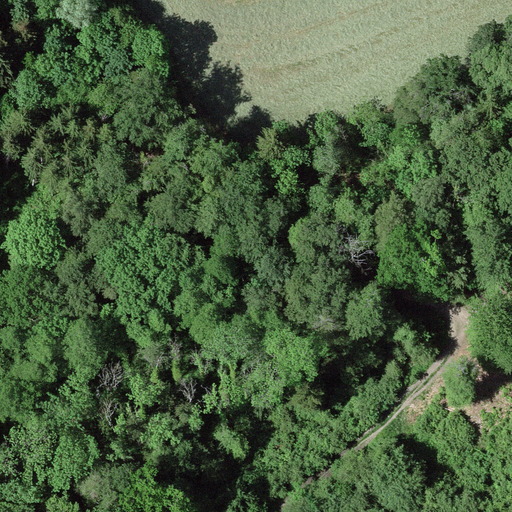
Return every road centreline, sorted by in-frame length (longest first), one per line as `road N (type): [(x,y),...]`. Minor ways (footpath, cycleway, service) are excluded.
road 1 (track): [(55,0),(103,77),(137,108),(320,241),(475,320)]
road 2 (track): [(475,320),(281,511)]
